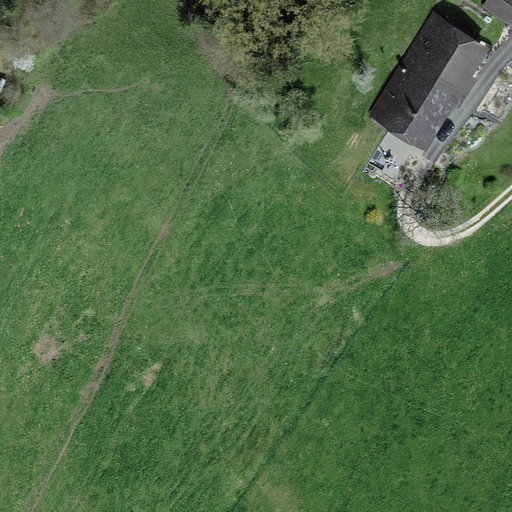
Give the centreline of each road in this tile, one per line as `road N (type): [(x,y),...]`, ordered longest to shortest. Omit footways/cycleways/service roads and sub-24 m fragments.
road 1 (track): [(27,511),(219,124),(220,65),(198,0)]
road 2 (track): [(425,161),(403,204),(406,220),(425,238),(456,233),(511,189)]
